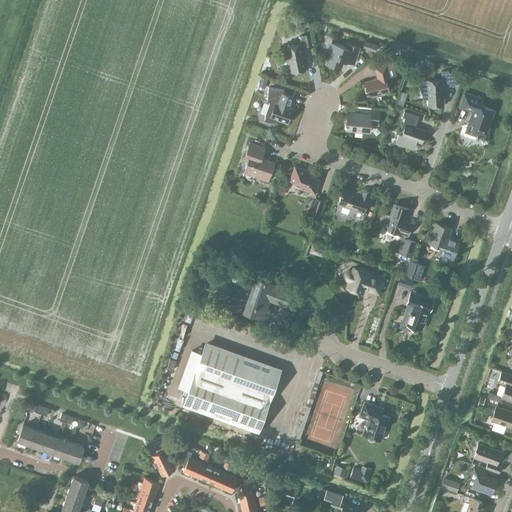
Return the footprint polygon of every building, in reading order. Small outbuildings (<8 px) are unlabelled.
[(286,56),(288,64),(290,64),(292,72),(307,69),(302,48),(309,46),(307,35),(300,36),(301,43),(286,46),(288,55),(286,56)] [(327,63),(341,68),(344,60),(354,63),(360,47),(348,43),(346,47),(328,41),(325,50),(330,52),(327,63)] [(366,82),(369,96),(390,91),(387,79),(394,77),(391,63),(375,67),(378,79),(366,82)] [(429,98),(429,106),(444,105),(443,83),(450,83),(450,86),(457,86),(456,72),(449,73),(449,71),(442,71),(442,79),(427,80),(427,89),(425,89),(426,98),(429,98)] [(258,85),(266,87),(268,80),(260,77),(258,85)] [(266,113),(267,114),(265,118),(264,118),(276,123),(276,122),(276,119),(288,123),(293,109),(290,108),(294,97),(283,94),(284,91),(285,91),(285,90),(269,85),(269,100),(271,100),(266,113)] [(460,134),(477,140),(479,136),(487,139),(490,129),(488,128),(495,110),(485,107),(480,97),(465,92),(460,107),(473,111),(469,124),(463,126),(460,134)] [(347,130),(370,132),(371,123),(379,124),(380,112),(372,111),(371,115),(348,113),(347,130)] [(404,131),(402,136),(406,137),(403,144),(404,145),(413,148),(415,148),(417,141),(422,143),(426,132),(416,128),(420,116),(405,111),(403,117),(405,118),(401,130),(404,131)] [(248,161),(244,172),(257,177),(257,178),(268,182),(275,162),(262,158),(265,148),(251,143),(245,160),(248,161)] [(294,186),(315,194),(321,179),(307,174),(308,170),(295,166),(290,181),(296,183),(294,186)] [(276,193),(282,195),(284,188),(278,186),(276,193)] [(354,215),(355,212),(363,215),(366,205),(371,193),(363,190),(361,195),(344,189),(337,209),(354,215)] [(311,212),(320,215),(325,202),(316,199),(311,212)] [(413,223),(406,221),(410,210),(394,205),(390,216),(387,214),(384,215),(382,217),(380,220),(381,224),(383,226),(386,227),(386,228),(402,234),(402,233),(408,236),(413,223)] [(444,227),(438,225),(438,224),(436,223),(429,243),(442,248),(440,254),(454,259),(459,244),(448,240),(452,228),(444,226),(444,227)] [(400,253),(411,257),(416,243),(405,239),(400,253)] [(407,274),(415,277),(420,264),(411,261),(407,274)] [(347,287),(361,292),(362,287),(379,293),(384,280),(369,274),(369,272),(354,267),(353,271),(352,271),(350,270),(348,270),(347,271),(345,274),(345,276),(346,278),(347,279),(348,280),(350,280),(347,287)] [(398,283),(406,285),(408,278),(401,275),(398,283)] [(275,286),(276,284),(255,277),(243,311),(266,320),(270,309),(268,309),(270,301),(287,307),(292,292),(275,286)] [(407,324),(422,330),(423,327),(424,328),(427,320),(425,319),(428,311),(430,311),(434,300),(411,292),(407,304),(411,305),(406,318),(409,319),(407,324)] [(185,401),(260,428),(280,371),(205,344),(185,401)] [(502,396),(511,399),(511,375),(502,372),(499,381),(506,384),(502,396)] [(382,411),(376,409),(377,406),(365,402),(360,416),(369,419),(367,425),(366,426),(367,427),(364,434),(368,436),(368,437),(369,439),(370,440),(372,441),(374,441),(375,440),(377,438),(379,439),(382,430),(384,431),(389,417),(381,414),(382,411)] [(511,411),(496,406),(492,420),(507,425),(505,430),(511,432),(511,411)] [(41,413),(47,415),(49,409),(44,407),(41,413)] [(66,422),(71,424),(74,417),(68,415),(66,422)] [(18,440),(31,444),(36,429),(24,425),(18,440)] [(31,444),(43,448),(48,434),(36,429),(31,444)] [(43,448),(55,453),(60,438),(48,434),(43,448)] [(156,462),(153,463),(155,467),(158,465),(162,474),(176,467),(166,448),(170,446),(164,435),(147,444),(156,462)] [(60,438),(55,453),(67,457),(72,442),(60,438)] [(67,457),(79,461),(85,446),(72,442),(67,457)] [(497,465),(502,451),(479,443),(475,457),(488,462),(486,468),(499,472),(502,466),(497,465)] [(184,471),(196,476),(202,462),(191,457),(193,452),(186,449),(181,462),(187,464),(184,471)] [(203,458),(202,462),(196,476),(208,481),(214,467),(206,463),(208,460),(210,454),(206,453),(203,458)] [(334,473),(346,477),(349,470),(336,466),(334,473)] [(475,466),(468,486),(491,494),(497,478),(492,477),(491,478),(485,476),(487,470),(475,466)] [(208,481),(220,486),(226,472),(214,467),(208,481)] [(267,474),(266,478),(270,480),(272,476),(275,469),(270,467),(267,474)] [(220,486),(232,492),(238,477),(226,472),(220,486)] [(70,488),(85,493),(89,481),(74,476),(70,488)] [(131,487),(140,490),(155,495),(159,482),(145,477),(143,483),(139,482),(138,484),(133,483),(131,487)] [(459,483),(444,478),(441,485),(456,491),(459,483)] [(136,502),(151,507),(155,495),(140,490),(131,487),(133,483),(128,481),(126,487),(131,489),(130,491),(136,493),(139,494),(136,502)] [(65,500),(80,506),(85,493),(70,488),(65,500)] [(327,489),(324,497),(332,500),(331,505),(342,508),(340,511),(357,511),(359,508),(341,502),(343,495),(327,489)] [(239,495),(242,506),(256,502),(253,491),(239,495)] [(280,499),(292,504),(294,497),(282,493),(280,499)] [(480,506),(482,501),(465,495),(463,500),(470,503),(466,511),(485,511),(487,509),(480,506)] [(61,511),(78,511),(80,506),(65,500),(61,511)] [(123,511),(125,511),(149,511),(151,507),(136,502),(134,510),(124,507),(123,511)] [(243,511),(257,511),(256,502),(242,506),(243,511)]
